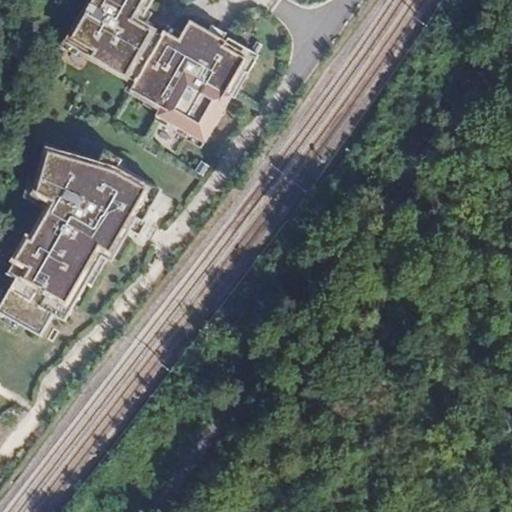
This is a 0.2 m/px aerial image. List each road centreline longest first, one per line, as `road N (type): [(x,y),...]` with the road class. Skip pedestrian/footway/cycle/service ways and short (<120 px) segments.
road 1 (residential): [(147,511),(511,32)]
road 2 (residential): [(354,0),(176,243)]
